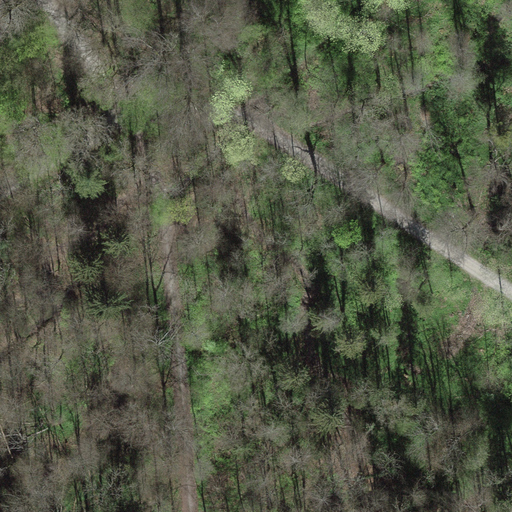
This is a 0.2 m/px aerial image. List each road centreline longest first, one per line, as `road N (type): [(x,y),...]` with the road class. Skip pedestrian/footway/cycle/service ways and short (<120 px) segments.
road 1 (track): [(511,295),(257,124),(201,109),(128,114)]
road 2 (track): [(192,511),(162,207),(128,114)]
road 3 (track): [(128,114),(0,189)]
road 4 (track): [(128,114),(42,0)]
